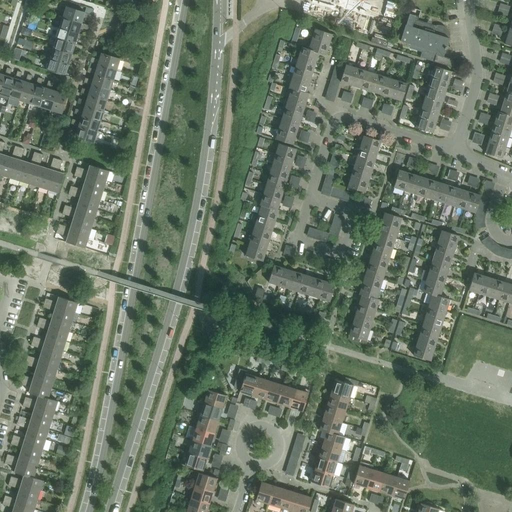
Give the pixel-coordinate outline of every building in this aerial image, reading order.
[(82,23),(85,13),(66,7),(63,17),(82,23)] [(448,31),(447,29),(446,28),(444,27),(442,26),(441,25),(439,25),(437,25),(435,26),(418,20),(419,17),(409,14),(407,20),(406,25),(405,25),(400,41),(423,48),(420,57),(453,68),(454,64),(454,60),(443,57),(449,38),(449,36),(449,35),(449,33),(448,31)] [(79,34),(82,23),(63,17),(60,28),(79,34)] [(75,44),(79,34),(60,28),(56,38),(75,44)] [(329,45),(332,34),(315,29),(312,39),(329,45)] [(72,54),(75,44),(56,38),(53,48),(72,54)] [(326,55),(329,45),(312,39),(309,49),(319,53),(318,53),(326,55)] [(315,62),(318,53),(319,53),(309,49),(302,47),(298,57),(315,62)] [(69,65),(72,54),(53,48),(50,59),(69,65)] [(382,55),(383,51),(377,49),(374,58),(381,60),(382,55)] [(117,70),(120,59),(101,53),(98,64),(117,70)] [(499,62),(508,65),(511,56),(502,53),(499,62)] [(312,73),(315,62),(298,57),(295,67),(312,73)] [(65,76),(69,65),(50,59),(47,70),(65,76)] [(113,81),(117,70),(98,64),(95,75),(113,81)] [(324,98),(333,101),(343,68),(335,65),(324,98)] [(351,85),(356,68),(346,65),(340,82),(351,85)] [(448,82),(452,72),(435,66),(431,77),(448,82)] [(309,83),(312,73),(295,67),(292,78),(309,83)] [(361,88),(366,71),(356,68),(351,85),(361,88)] [(371,91),(376,74),(366,71),(361,88),(371,91)] [(493,82),(502,84),(505,75),(496,73),(493,82)] [(381,95),(386,78),(376,74),(371,91),(381,95)] [(110,91),(113,81),(95,75),(91,85),(110,91)] [(0,94),(10,98),(16,79),(5,76),(0,91),(0,94)] [(445,92),(448,82),(431,77),(428,87),(445,92)] [(306,92),(309,83),(292,78),(289,88),(291,89),(291,88),(306,93),(306,92)] [(391,98),(397,81),(386,78),(381,95),(391,98)] [(20,101),(26,82),(16,79),(10,98),(20,101)] [(452,88),(461,91),(464,82),(455,79),(452,88)] [(402,101),(407,84),(397,81),(391,98),(402,101)] [(30,104),(36,85),(26,82),(20,101),(30,104)] [(41,107),(47,88),(36,85),(30,104),(41,107)] [(107,101),(110,91),(91,85),(88,95),(107,101)] [(442,102),(445,92),(428,87),(425,97),(442,102)] [(51,111),(57,92),(47,88),(41,107),(51,111)] [(305,104),(309,93),(306,92),(306,93),(291,88),(291,89),(288,99),(305,104)] [(344,91),(341,99),(350,102),(353,94),(344,91)] [(62,114),(68,95),(57,92),(51,111),(62,114)] [(487,102),(496,105),(499,96),(490,93),(487,102)] [(511,105),(511,94),(506,93),(503,103),(511,105)] [(104,111),(107,101),(88,95),(85,105),(104,111)] [(439,112),(442,102),(425,97),(422,107),(439,112)] [(364,98),(361,106),(370,109),(373,100),(364,98)] [(302,114),(305,104),(288,99),(285,109),(302,114)] [(511,105),(503,103),(500,112),(500,113),(511,116),(511,105)] [(384,104),(382,112),(391,115),(393,107),(384,104)] [(101,122),(104,111),(85,105),(82,116),(101,122)] [(436,123),(439,112),(422,107),(419,117),(436,123)] [(299,124),(302,114),(285,109),(282,119),(299,124)] [(305,119),(313,122),(316,113),(308,110),(305,119)] [(511,127),(511,125),(511,116),(500,113),(500,112),(498,111),(494,122),(511,127)] [(479,121),(487,124),(490,115),(481,112),(479,121)] [(97,132),(101,122),(82,116),(79,126),(97,132)] [(432,133),(436,123),(419,117),(415,128),(432,133)] [(296,134),(299,124),(282,119),(279,129),(296,134)] [(440,128),(448,131),(451,122),(443,119),(440,128)] [(508,138),(511,127),(494,122),(491,132),(508,138)] [(94,143),(97,132),(79,126),(75,137),(94,143)] [(292,145),(296,134),(279,129),(276,139),(292,145)] [(299,140),(307,142),(310,133),(302,131),(299,140)] [(505,148),(508,138),(491,132),(488,142),(505,148)] [(473,142),(481,144),(484,135),(476,133),(473,142)] [(378,152),(381,141),(364,136),(361,146),(378,152)] [(502,158),(505,148),(488,142),(485,153),(502,158)] [(293,159),(296,149),(279,144),(276,154),(293,159)] [(339,155),(342,147),(335,145),(333,153),(339,155)] [(10,178),(19,147),(15,146),(12,157),(7,156),(1,175),(10,178)] [(374,161),(378,152),(361,146),(357,156),(374,161)] [(20,181),(26,162),(21,160),(24,149),(19,147),(10,178),(20,181)] [(29,184),(39,153),(34,152),(31,163),(26,162),(20,181),(29,184)] [(39,187),(45,168),(40,166),(43,155),(39,153),(29,184),(39,187)] [(290,170),(293,159),(276,154),(273,164),(290,170)] [(330,164),(339,167),(342,158),(333,155),(330,164)] [(295,165),(303,167),(306,158),(297,156),(295,165)] [(371,172),(374,164),(374,161),(357,156),(354,166),(371,172)] [(48,190),(58,159),(53,158),(50,169),(45,168),(39,187),(48,190)] [(58,193),(64,174),(59,172),(62,161),(58,159),(48,190),(58,193)] [(287,180),(290,170),(273,164),(270,174),(287,180)] [(430,164),(427,172),(436,175),(439,167),(430,164)] [(106,181),(109,171),(90,165),(88,170),(77,167),(75,171),(106,181)] [(333,175),(336,167),(329,165),(326,173),(333,175)] [(368,182),(371,172),(354,166),(351,177),(368,182)] [(404,191),(409,174),(399,170),(394,187),(404,191)] [(450,170),(448,178),(457,181),(459,173),(450,170)] [(103,190),(106,181),(75,171),(74,176),(85,180),(84,185),(103,190)] [(333,175),(326,173),(320,193),(368,207),(370,199),(332,187),(335,176),(333,175)] [(283,190),(287,180),(270,174),(266,184),(283,190)] [(414,194),(419,177),(409,174),(404,191),(414,194)] [(470,175),(467,184),(476,187),(479,178),(470,175)] [(288,185),(297,188),(300,179),(291,176),(288,185)] [(365,192),(368,182),(351,177),(348,187),(365,192)] [(424,197),(430,180),(419,177),(414,194),(424,197)] [(434,200),(440,183),(430,180),(424,197),(434,200)] [(476,229),(485,227),(484,220),(485,212),(495,183),(485,180),(481,196),(475,213),(475,221),(476,229)] [(444,203),(450,186),(440,183),(434,200),(444,203)] [(280,200),(283,190),(266,184),(263,194),(280,200)] [(100,200),(103,190),(84,185),(82,190),(71,186),(69,191),(100,200)] [(455,206),(460,189),(450,186),(444,203),(455,206)] [(465,209),(470,192),(460,189),(455,206),(465,209)] [(97,210),(100,200),(69,191),(68,195),(79,199),(78,204),(97,210)] [(475,213),(481,196),(470,192),(465,209),(475,213)] [(277,209),(280,200),(263,194),(260,205),(261,205),(278,210),(277,209)] [(282,205),(291,208),(294,199),(285,196),(282,205)] [(94,219),(97,210),(78,204),(76,209),(65,205),(63,210),(94,219)] [(275,220),(278,210),(261,205),(258,215),(275,220)] [(91,229),(94,219),(63,210),(62,214),(73,218),(72,223),(91,229)] [(398,229),(402,218),(385,213),(381,223),(398,229)] [(272,230),(275,220),(258,215),(255,225),(272,230)] [(330,234),(338,236),(344,217),(336,215),(330,234)] [(88,238),(91,229),(72,223),(70,228),(59,224),(57,229),(88,238)] [(395,239),(398,229),(381,223),(378,233),(395,239)] [(269,240),(272,230),(255,225),(252,235),(269,240)] [(309,227),(307,235),(326,241),(328,233),(309,227)] [(85,248),(88,238),(57,229),(56,233),(68,237),(66,242),(85,248)] [(455,246),(459,236),(442,230),(439,241),(455,246)] [(392,249),(395,239),(378,233),(375,243),(392,249)] [(266,251),(269,240),(252,235),(249,245),(266,251)] [(489,236),(482,241),(486,247),(494,254),(509,259),(511,258),(511,249),(510,250),(499,246),(492,240),(489,236)] [(452,257),(455,246),(439,241),(435,251),(452,257)] [(389,259),(392,249),(375,243),(372,253),(389,259)] [(262,261),(266,251),(249,245),(245,256),(262,261)] [(286,246),(284,254),(293,257),(295,248),(286,246)] [(306,251),(303,260),(312,263),(315,254),(306,251)] [(449,267),(452,257),(435,251),(432,261),(449,267)] [(386,269),(389,259),(372,253),(369,264),(386,269)] [(327,257),(325,265),(334,268),(336,260),(327,257)] [(446,277),(449,267),(432,261),(429,271),(446,277)] [(383,279),(386,269),(369,264),(366,274),(383,279)] [(279,286),(284,268),(274,265),(268,282),(279,286)] [(289,289),(294,272),(284,268),(279,286),(289,289)] [(443,287),(446,277),(429,271),(426,281),(443,287)] [(299,292),(304,275),(294,272),(289,289),(299,292)] [(479,294),(484,276),(474,273),(468,290),(479,294)] [(383,279),(366,274),(362,284),(379,289),(383,279)] [(309,295),(314,278),(304,275),(299,292),(309,295)] [(489,297),(494,279),(484,276),(479,294),(489,297)] [(319,298),(325,281),(314,278),(309,295),(319,298)] [(499,300),(504,283),(494,279),(489,297),(499,300)] [(330,301),(335,284),(325,281),(319,298),(330,301)] [(440,297),(440,296),(443,287),(426,281),(423,292),(432,295),(432,294),(440,297)] [(509,303),(511,294),(511,284),(504,283),(499,300),(509,303)] [(377,299),(379,289),(362,284),(359,294),(362,295),(376,299),(377,299)] [(446,310),(449,300),(440,296),(440,297),(432,294),(432,295),(429,304),(446,310)] [(376,310),(379,299),(377,299),(376,299),(362,295),(359,305),(376,310)] [(75,313),(78,303),(59,297),(57,302),(46,299),(44,303),(75,313)] [(72,322),(75,313),(44,303),(43,308),(54,311),(53,316),(72,322)] [(443,320),(446,310),(429,304),(426,315),(443,320)] [(376,310),(359,305),(356,315),(373,320),(376,310)] [(369,330),(373,320),(356,315),(353,325),(369,330)] [(440,330),(443,320),(426,315),(423,325),(440,330)] [(69,332),(72,322),(53,316),(51,321),(40,318),(38,322),(69,332)] [(66,341),(69,332),(38,322),(37,327),(48,330),(47,335),(66,341)] [(366,341),(369,330),(353,325),(349,335),(366,341)] [(437,340),(440,330),(423,325),(420,335),(437,340)] [(63,351),(66,341),(47,335),(45,340),(34,337),(32,341),(63,351)] [(434,350),(437,340),(420,335),(417,345),(434,350)] [(60,360),(63,351),(32,341),(31,346),(42,349),(41,354),(60,360)] [(430,361),(434,350),(417,345),(413,355),(430,361)] [(57,370),(60,360),(41,354),(39,359),(28,356),(26,360),(57,370)] [(54,379),(57,370),(26,360),(25,365),(36,368),(35,373),(54,379)] [(51,389),(54,379),(35,373),(33,378),(22,375),(20,379),(51,389)] [(252,396),(258,377),(245,373),(239,393),(240,393),(241,392),(252,396)] [(265,401),(271,381),(258,377),(252,396),(264,399),(264,400),(265,401)] [(48,398),(51,389),(20,379),(19,384),(30,387),(29,393),(38,396),(38,395),(48,398)] [(349,398),(353,385),(334,379),(334,380),(335,380),(331,392),(349,398)] [(278,403),(283,385),(271,381),(265,401),(266,400),(278,403)] [(290,408),(295,389),(283,385),(278,403),(289,407),(289,408),(290,408)] [(303,411),(308,393),(295,389),(290,408),(290,407),(303,411)] [(222,408),(226,397),(227,397),(227,396),(208,390),(204,403),(222,408)] [(345,410),(349,398),(331,392),(327,404),(326,404),(345,410)] [(54,411),(58,401),(48,398),(38,395),(38,396),(37,401),(25,397),(24,401),(54,411)] [(51,421),(54,411),(24,401),(22,406),(34,410),(32,415),(51,421)] [(219,420),(222,408),(204,403),(200,415),(219,421),(220,420),(219,420)] [(230,404),(227,415),(234,418),(238,406),(230,404)] [(341,423),(345,410),(326,404),(326,405),(327,405),(323,417),(341,423)] [(48,430),(51,421),(32,415),(31,420),(19,416),(18,420),(48,430)] [(215,433),(218,421),(219,422),(219,421),(200,415),(196,427),(215,433)] [(338,435),(341,423),(323,417),(320,429),(319,428),(318,430),(327,432),(338,435)] [(45,440),(48,430),(18,420),(17,425),(28,429),(26,434),(45,440)] [(211,445),(215,433),(196,427),(192,440),(212,446),(212,445),(211,445)] [(222,430),(219,441),(227,443),(230,432),(222,430)] [(341,450),(345,437),(338,435),(327,432),(323,444),(341,450)] [(297,433),(285,474),(293,476),(305,436),(297,433)] [(42,449),(45,440),(26,434),(25,439),(13,435),(12,440),(42,449)] [(39,459),(42,449),(12,440),(11,444),(22,448),(20,453),(39,459)] [(207,458),(210,446),(211,446),(212,446),(192,440),(189,452),(207,458)] [(337,462),(341,450),(323,444),(319,456),(318,455),(318,456),(337,462)] [(203,470),(207,458),(189,452),(185,465),(204,471),(204,470),(203,470)] [(36,468),(39,459),(20,453),(19,458),(7,454),(6,459),(36,468)] [(215,454),(211,465),(219,468),(223,456),(215,454)] [(333,475),(337,462),(318,456),(318,457),(319,457),(315,469),(333,475)] [(33,478),(34,477),(36,468),(6,459),(5,463),(16,467),(14,472),(24,475),(33,478)] [(366,487),(372,469),(359,465),(353,484),(354,485),(355,484),(366,487)] [(329,487),(333,475),(315,469),(311,481),(310,480),(310,481),(329,487)] [(379,492),(385,473),(372,469),(366,487),(378,491),(378,492),(379,492)] [(213,491),(217,480),(218,480),(218,479),(199,473),(195,486),(213,491)] [(391,495),(397,477),(385,473),(379,492),(379,493),(380,492),(391,495)] [(43,481),(34,477),(33,478),(24,475),(22,480),(11,476),(10,481),(40,490),(43,481)] [(404,500),(408,488),(410,481),(397,477),(391,495),(403,499),(403,500),(404,500)] [(37,500),(40,490),(10,481),(8,485),(20,489),(18,494),(37,500)] [(269,504),(274,486),(263,482),(263,481),(262,481),(256,500),(269,504)] [(209,503),(213,491),(195,486),(191,498),(210,504),(210,503),(209,503)] [(281,508),(287,489),(286,489),(286,490),(274,486),(269,504),(281,508)] [(221,487),(218,499),(226,501),(229,490),(221,487)] [(293,511),(299,494),(287,490),(288,489),(287,489),(281,508),(293,511)] [(34,510),(37,500),(18,494),(16,499),(5,496),(4,500),(34,510)] [(294,511),(307,511),(312,497),(311,496),(311,497),(299,494),(293,511),(294,511)] [(370,502),(381,505),(383,497),(372,494),(370,502)] [(192,511),(206,511),(209,504),(210,505),(210,504),(191,498),(187,510),(192,511)] [(332,511),(351,511),(353,506),(354,506),(355,505),(336,499),(332,511)] [(33,511),(34,510),(4,500),(2,505),(14,508),(12,511),(33,511)] [(437,511),(439,509),(420,503),(419,504),(420,504),(417,511),(437,511)]
